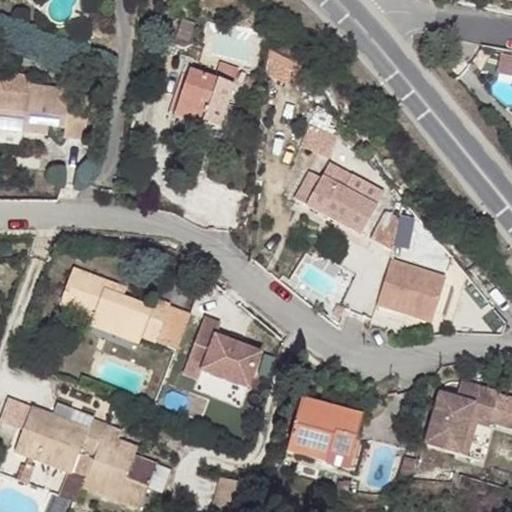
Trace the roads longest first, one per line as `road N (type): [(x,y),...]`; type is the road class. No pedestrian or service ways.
road 1 (residential): [(511,360),(361,359),(191,246),(135,221),(0,218)]
road 2 (secondary): [(355,27),(511,214)]
road 3 (residential): [(355,27),(379,11),(403,8),(511,33)]
